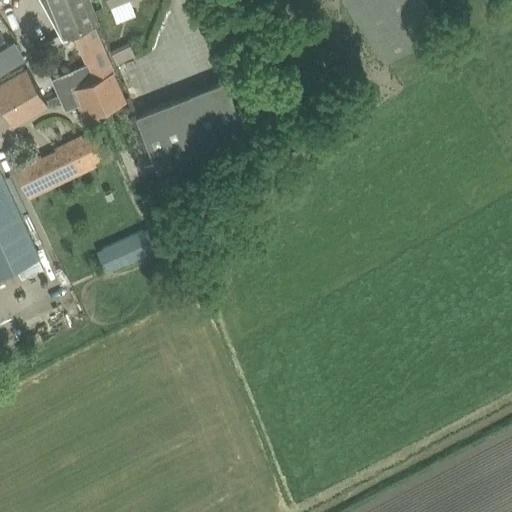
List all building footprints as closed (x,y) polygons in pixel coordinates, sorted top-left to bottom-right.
[(49,0),(64,36),(100,20),(95,9),(91,0),(49,0)] [(102,0),(91,0),(95,9),(105,5),(102,0)] [(348,0),(372,34),(368,36),(384,60),(388,57),(390,60),(439,26),(421,0),(348,0)] [(95,78),(71,89),(78,103),(84,118),(127,99),(114,70),(101,42),(93,24),(75,32),(83,51),(88,61),(95,78)] [(112,48),(118,62),(136,53),(130,40),(112,48)] [(26,66),(0,81),(0,101),(13,124),(48,104),(26,66)] [(136,113),(158,169),(248,134),(226,78),(136,113)] [(41,152),(14,165),(29,196),(97,163),(95,159),(108,153),(96,128),(83,134),(82,131),(55,145),(57,147),(46,153),(42,155),(41,152)] [(0,271),(38,253),(0,171),(0,271)] [(102,248),(111,267),(152,249),(143,230),(102,248)] [(49,323),(23,336),(29,347),(74,325),(67,311),(48,320),(49,323)]
